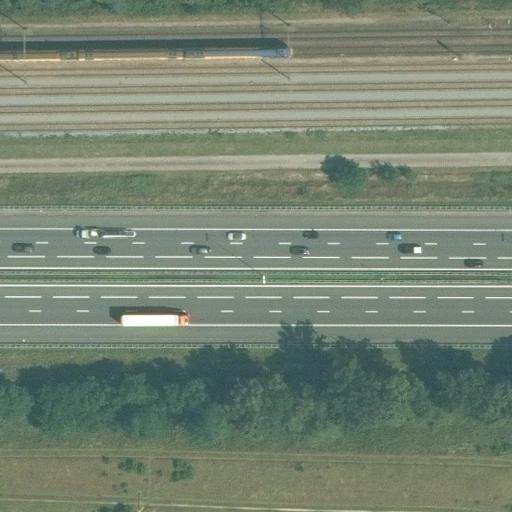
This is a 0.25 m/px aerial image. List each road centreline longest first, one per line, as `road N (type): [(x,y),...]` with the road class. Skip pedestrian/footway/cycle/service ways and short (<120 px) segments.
road 1 (motorway): [(511,251),(0,249)]
road 2 (motorway): [(0,302),(511,303)]
road 3 (track): [(451,511),(147,501)]
road 4 (track): [(0,498),(147,501)]
